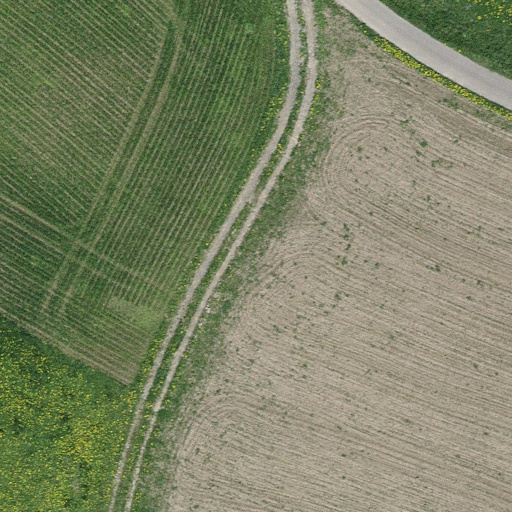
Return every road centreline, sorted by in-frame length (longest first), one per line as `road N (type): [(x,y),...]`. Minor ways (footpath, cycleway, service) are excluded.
road 1 (track): [(296,0),(302,61),(289,128),(161,369),(119,511)]
road 2 (track): [(511,96),(356,0)]
